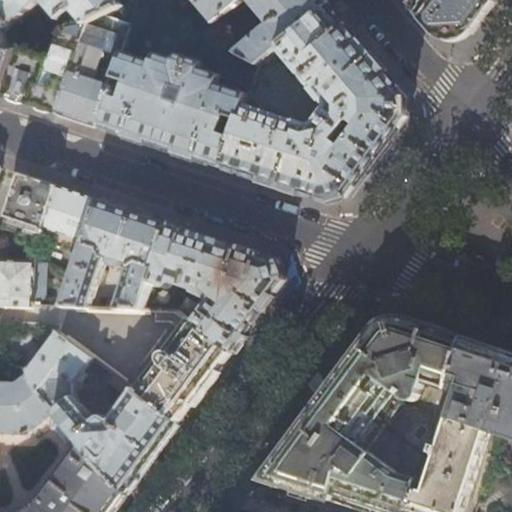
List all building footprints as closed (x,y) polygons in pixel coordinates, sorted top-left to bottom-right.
[(0,0),(0,12),(13,29),(43,5),(59,24),(72,13),(83,26),(88,24),(104,16),(124,7),(118,0),(0,0)] [(193,0),(214,24),(243,0),(250,0),(270,23),(236,52),(260,67),(280,50),(331,5),(326,0),(193,0)] [(410,0),(408,3),(434,34),(474,33),(489,12),(498,0),(410,0)] [(331,5),(280,50),(329,107),(317,123),(309,125),(247,106),(242,119),(236,137),(225,169),(278,187),(327,203),(340,199),(352,196),(363,181),(400,131),(408,120),(407,95),(331,5)] [(13,29),(0,12),(0,94),(4,95),(18,51),(11,48),(6,34),(13,29)] [(104,16),(88,24),(59,114),(70,118),(93,125),(102,128),(112,97),(118,80),(127,53),(136,27),(104,16)] [(88,24),(83,26),(64,30),(53,62),(50,61),(43,84),(38,84),(31,105),(46,110),(59,114),(88,24)] [(127,53),(118,80),(129,84),(123,101),(112,97),(102,128),(161,148),(225,169),(236,137),(223,133),(229,115),(242,119),(247,106),(251,93),(221,83),(223,76),(204,69),(205,63),(183,55),(185,50),(181,49),(177,61),(157,55),(154,63),(127,53)] [(36,56),(18,51),(4,95),(12,98),(31,105),(38,84),(43,84),(50,61),(36,56)] [(44,241),(60,187),(34,179),(21,174),(8,218),(10,219),(1,242),(0,245),(0,252),(17,258),(26,259),(33,237),(44,241)] [(74,192),(60,187),(44,241),(38,264),(49,265),(77,276),(100,201),(74,192)] [(140,214),(100,201),(77,276),(67,308),(94,309),(101,288),(111,292),(116,275),(107,271),(111,259),(119,257),(117,262),(117,264),(119,267),(121,268),(124,269),(128,267),(130,264),(130,262),(133,260),(135,266),(134,267),(122,302),(112,299),(108,309),(146,310),(154,284),(172,224),(140,214)] [(172,224),(154,284),(165,288),(169,287),(172,284),(172,283),(205,293),(206,292),(207,292),(213,293),(214,298),(196,323),(234,353),(265,312),(286,283),(283,272),(280,260),(232,244),(172,224)] [(49,265),(38,264),(0,262),(0,305),(67,308),(77,276),(49,265)] [(196,323),(180,311),(159,311),(159,321),(169,320),(181,329),(136,389),(181,424),(195,405),(234,353),(196,323)] [(382,325),(375,331),(367,342),(287,448),(264,480),(361,511),(407,511),(466,338),(426,325),(409,320),(400,319),(390,321),(382,325)] [(25,322),(24,330),(57,331),(60,333),(64,324),(25,322)] [(24,330),(0,328),(0,361),(5,363),(30,370),(35,387),(57,413),(64,421),(127,495),(147,468),(157,456),(181,424),(136,389),(127,382),(122,390),(131,397),(114,420),(111,418),(107,417),(105,418),(101,420),(81,397),(78,382),(95,359),(60,333),(57,331),(24,330)] [(511,353),(466,338),(407,511),(463,511),(491,435),(511,442),(511,353)] [(19,388),(0,385),(0,433),(30,438),(57,413),(35,387),(29,388),(19,388)] [(114,511),(127,495),(64,421),(55,429),(70,446),(73,443),(83,447),(38,505),(24,511),(114,511)]
